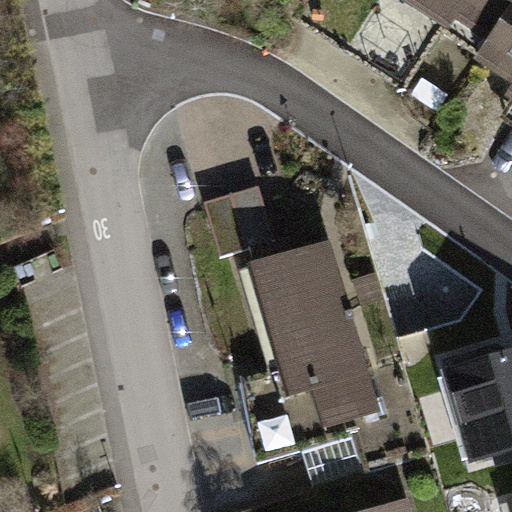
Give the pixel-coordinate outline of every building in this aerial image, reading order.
[(433,47),(428,43),(381,13),(382,12),(363,0),(304,0),(292,19),(404,91),(433,47)] [(511,0),(389,0),(382,12),(381,13),(428,43),(437,29),(483,58),(511,12),(511,0)] [(511,12),(483,58),(511,77),(511,12)] [(204,203),(221,258),(275,241),(259,187),(204,203)] [(253,268),(282,364),(327,351),(347,419),(376,410),(349,320),(355,318),(353,311),(347,313),(327,246),(253,268)] [(282,364),(241,376),(259,464),(352,435),(347,419),(327,351),(282,364)] [(435,409),(481,397),(468,351),(423,363),(435,409)] [(511,426),(481,435),(501,507),(511,503),(511,426)]
